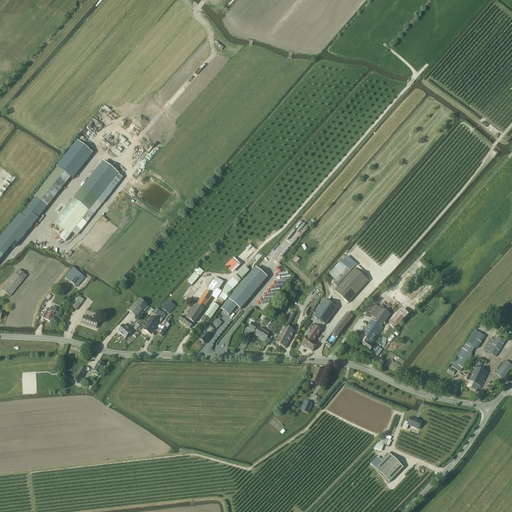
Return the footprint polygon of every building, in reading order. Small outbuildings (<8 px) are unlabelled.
[(0,39),(0,46),(10,59),(16,55),(7,44),(3,46),(2,44),(3,43),(0,39)] [(88,127),(84,132),(90,138),(94,133),(88,127)] [(77,141),(56,167),(72,180),(93,154),(77,141)] [(103,162),(83,187),(98,200),(118,174),(103,162)] [(83,187),(54,223),(65,231),(60,237),(66,242),(98,200),(83,187)] [(21,215),(21,216),(32,225),(42,212),(47,207),(35,198),(21,215)] [(20,215),(1,238),(12,247),(14,249),(33,225),(32,225),(21,216),(20,215)] [(347,257),(341,263),(347,268),(351,272),(356,265),(347,257)] [(234,258),(225,267),(231,273),(240,264),(234,258)] [(329,274),(336,281),(347,268),(341,263),(339,262),(329,274)] [(198,266),(193,272),(199,277),(204,271),(198,266)] [(76,287),(85,278),(73,268),(65,277),(76,287)] [(240,310),(267,278),(256,268),(221,310),(229,316),(236,307),(240,310)] [(245,268),(237,276),(242,280),(249,272),(245,268)] [(337,287),(351,272),(347,268),(336,281),(333,283),(337,287)] [(368,281),(358,272),(355,269),(334,292),(348,304),(368,281)] [(10,296),(26,276),(19,270),(3,291),(10,296)] [(190,286),(198,277),(193,273),(186,281),(190,286)] [(413,277),(401,290),(404,293),(416,280),(413,277)] [(204,310),(212,297),(206,292),(197,305),(204,310)] [(341,304),(329,295),(325,300),(337,309),(341,304)] [(77,310),(84,300),(78,296),(71,306),(77,310)] [(141,312),(147,305),(140,299),(129,312),(136,318),(138,315),(141,312)] [(310,303),(307,308),(311,310),(312,311),(318,302),(314,300),(312,304),(310,303)] [(325,325),(337,309),(325,300),(313,316),(325,325)] [(167,308),(164,310),(168,314),(175,307),(170,301),(165,307),(167,308)] [(204,310),(197,305),(194,303),(187,313),(188,314),(185,318),(182,316),(179,321),(190,329),(204,310)] [(213,303),(201,320),(207,324),(210,320),(219,307),(213,303)] [(383,325),(390,315),(375,305),(369,314),(383,325)] [(48,309),(43,318),(47,320),(47,321),(51,323),(54,316),(56,317),(58,313),(55,312),(56,309),(52,307),(50,310),(48,309)] [(154,311),(152,314),(162,320),(166,316),(159,311),(156,309),(154,311)] [(394,329),(408,314),(404,310),(389,325),(394,329)] [(295,315),(290,312),(282,326),(284,326),(278,338),(276,337),(275,339),(277,340),(275,343),(281,346),(282,343),(283,344),(283,343),(283,342),(284,341),(283,341),(287,334),(285,333),(288,329),(295,315)] [(347,313),(332,333),(337,337),(353,317),(347,313)] [(96,329),(99,322),(84,317),(81,324),(96,329)] [(149,323),(144,330),(150,334),(155,327),(156,328),(159,322),(152,317),(148,322),(149,323)] [(272,321),(267,330),(271,332),(276,323),(272,321)] [(364,338),(372,343),(383,328),(371,321),(361,335),(357,342),(360,344),(364,338)] [(165,322),(158,334),(162,337),(170,325),(165,322)] [(252,323),(249,329),(254,332),(254,331),(257,332),(255,335),(265,341),(270,334),(257,326),(252,323)] [(123,325),(117,332),(125,339),(131,332),(129,330),(131,328),(128,326),(126,328),(123,325)] [(311,331),(307,337),(314,342),(318,336),(321,331),(315,326),(312,325),(309,330),(311,331)] [(205,334),(200,340),(202,342),(202,343),(203,344),(204,344),(205,344),(210,338),(209,336),(211,334),(212,335),(214,332),(213,331),(214,330),(210,326),(204,333),(205,334)] [(281,346),(285,349),(294,332),(291,331),(288,329),(285,333),(287,334),(283,341),(284,341),(283,342),(283,343),(283,344),(282,343),(281,346)] [(484,337),(474,331),(467,342),(460,352),(451,365),(460,372),(470,358),(471,354),(475,348),(477,349),(484,337)] [(314,342),(307,337),(301,345),(304,347),(304,346),(312,352),(318,345),(314,342)] [(374,345),(372,343),(364,338),(360,344),(370,351),(374,345)] [(490,338),(483,350),(496,357),(502,347),(494,342),(495,341),(490,338)] [(376,346),(372,352),(378,356),(382,350),(376,346)] [(106,367),(104,366),(105,365),(99,361),(93,371),(99,374),(102,369),(104,371),(106,367)] [(503,380),(511,367),(511,366),(505,361),(495,374),(503,380)] [(79,384),(87,370),(81,367),(73,380),(79,384)] [(471,383),(480,387),(487,373),(475,367),(470,377),(473,379),(471,383)] [(318,384),(323,371),(317,368),(311,381),(318,384)] [(479,389),(480,387),(471,383),(473,379),(470,377),(466,376),(464,379),(470,382),(467,387),(476,392),(478,389),(479,389)] [(308,414),(312,404),(305,401),(300,410),(308,414)] [(405,422),(402,428),(407,429),(409,426),(418,430),(419,428),(420,427),(421,426),(420,424),(421,422),(410,418),(408,423),(405,422)] [(389,447),(391,441),(382,438),(380,444),(389,447)] [(383,463),(376,470),(389,483),(403,468),(388,453),(381,461),(383,463)]
